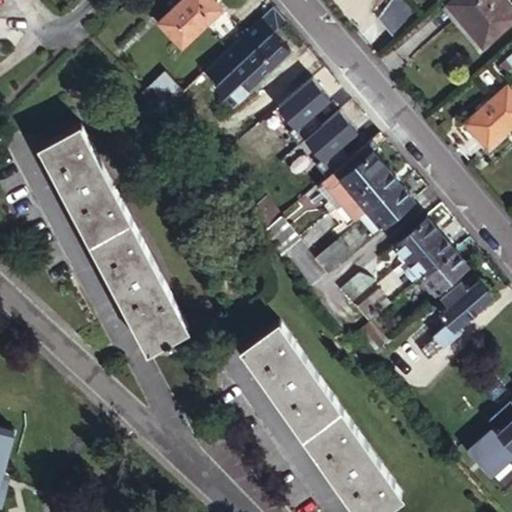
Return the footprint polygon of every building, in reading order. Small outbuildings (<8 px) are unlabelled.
[(216,0),(179,0),(160,18),(183,42),(221,6),(216,0)] [(386,0),(375,15),(392,34),(420,10),(407,0),(386,0)] [(511,6),(506,0),(447,0),(483,43),(511,19),(511,6)] [(285,17),(273,3),(207,65),(219,77),(216,79),(234,98),(290,46),(274,28),(285,17)] [(163,71),(141,90),(158,110),(181,91),(163,71)] [(511,123),(511,88),(506,83),(465,119),(487,146),(511,123)] [(189,325),(83,120),(42,141),(148,347),(189,325)] [(387,162),(367,139),(323,178),(341,199),(387,162)] [(400,179),(387,162),(341,199),(336,204),(332,207),(346,224),(361,212),(400,179)] [(341,199),(323,178),(317,182),(336,204),(341,199)] [(414,196),(400,179),(361,212),(376,229),(414,196)] [(257,201),(273,219),(282,211),(267,193),(257,201)] [(251,213),(263,227),(273,219),(257,201),(253,204),(256,208),(251,213)] [(273,219),(263,227),(282,249),(302,234),(282,211),(273,219)] [(442,228),(428,211),(395,239),(409,256),(442,228)] [(456,244),(442,228),(409,256),(423,272),(456,244)] [(315,254),(327,269),(351,249),(340,235),(315,254)] [(469,261),(456,244),(423,272),(437,289),(469,261)] [(359,269),(342,284),(352,295),(373,277),(369,272),(359,269)] [(469,283),(462,275),(443,290),(450,299),(442,306),(451,317),(436,330),(446,342),(463,328),(459,322),(495,291),(480,273),(469,283)] [(358,302),(370,316),(378,309),(390,299),(379,285),(358,302)] [(370,316),(353,330),(371,351),(391,334),(381,323),(386,319),(378,309),(370,316)] [(283,314),(241,343),(359,511),(378,511),(408,491),(283,314)] [(511,395),(490,414),(496,420),(470,444),(493,470),(511,452),(511,395)] [(244,463),(247,461),(267,447),(244,415),(222,430),(244,463)] [(0,434),(0,511),(1,511),(17,438),(0,434)] [(267,447),(247,461),(270,494),(273,492),(293,478),(271,445),(267,447)] [(293,478),(273,492),(286,511),(314,511),(318,510),(295,476),(293,478)]
